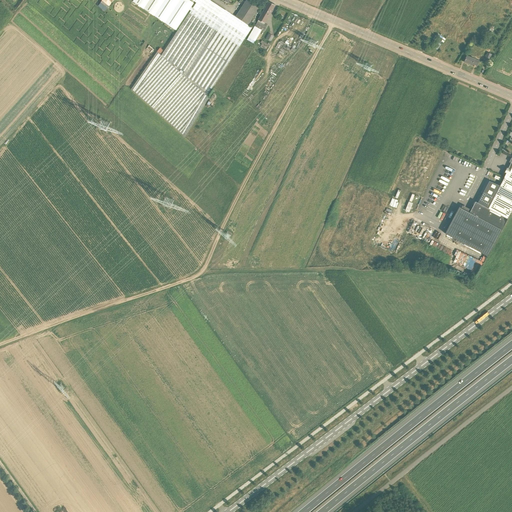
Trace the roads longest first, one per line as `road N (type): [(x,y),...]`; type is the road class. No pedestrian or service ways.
road 1 (track): [(334,21),(202,272),(0,344)]
road 2 (secondary): [(229,511),(511,297)]
road 3 (motorway): [(511,345),(305,511)]
road 4 (tertiary): [(511,96),(283,0)]
road 5 (motorway): [(326,511),(511,361)]
road 6 (unclassified): [(355,511),(511,388)]
